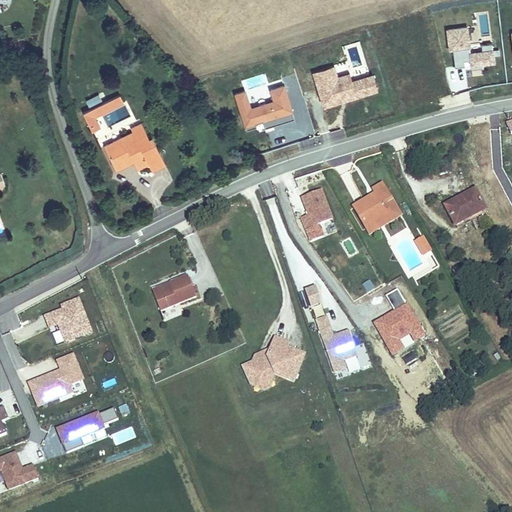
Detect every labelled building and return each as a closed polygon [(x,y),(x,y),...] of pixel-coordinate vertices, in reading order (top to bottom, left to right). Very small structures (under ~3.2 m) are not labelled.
[(470,46),(468,27),(448,29),(450,50),(453,49),(456,67),(465,66),(465,60),(464,58),(471,57),(471,60),(473,69),(484,68),(484,64),(495,62),(493,43),(482,44),(483,51),(471,52),(470,46)] [(483,51),(482,44),(470,46),(471,52),(483,51)] [(334,65),(325,68),(328,79),(338,76),(334,65)] [(465,67),(447,68),(449,92),(467,91),(465,67)] [(347,100),(378,90),(373,74),(353,81),(350,73),(338,76),(328,79),(325,68),(313,71),(319,89),(327,87),(332,104),(342,101),(341,99),(346,97),(347,100)] [(295,118),(285,85),(271,89),(275,100),(251,108),(246,90),(236,94),(248,130),(257,126),(256,123),(264,121),(266,127),(274,125),(295,118)] [(327,87),(319,89),(324,107),(332,104),(327,87)] [(125,103),(121,95),(84,113),(91,131),(100,127),(96,118),(125,103)] [(135,131),(105,146),(113,163),(132,155),(135,162),(138,169),(149,164),(135,131)] [(132,155),(113,163),(116,171),(135,162),(132,155)] [(370,198),(354,208),(365,229),(391,217),(387,207),(392,203),(385,187),(375,192),(377,198),(372,201),(370,198)] [(472,187),(443,204),(454,224),(482,206),(472,187)] [(301,219),(306,231),(333,221),(321,191),(302,199),(309,216),(301,219)] [(391,217),(365,229),(369,236),(400,220),(392,203),(387,207),(391,217)] [(420,239),(415,242),(422,253),(427,251),(420,239)] [(175,288),(154,296),(159,312),(196,298),(189,276),(172,282),(175,288)] [(152,290),(154,296),(175,288),(172,282),(152,290)] [(311,308),(322,304),(316,288),(306,292),(311,308)] [(426,337),(399,290),(386,297),(395,314),(375,325),(393,356),(426,337)] [(93,334),(84,299),(45,309),(54,344),(93,334)] [(334,338),(327,318),(316,322),(334,374),(346,370),(343,362),(358,357),(349,332),(334,338)] [(243,367),(252,386),(275,375),(294,382),(305,354),(288,347),(290,343),(274,337),(270,350),(267,356),(262,358),(256,356),(253,362),(243,367)] [(363,343),(355,346),(359,356),(366,353),(363,343)] [(262,358),(267,356),(270,350),(256,356),(262,358)] [(367,355),(353,360),(356,368),(369,363),(367,355)] [(63,371),(30,384),(39,407),(72,393),(69,386),(84,380),(74,356),(59,362),(63,371)] [(275,375),(252,386),(264,391),(270,389),(275,375)] [(120,407),(123,416),(130,414),(127,405),(120,407)] [(0,436),(7,434),(2,422),(9,419),(4,407),(0,408),(0,436)] [(99,415),(76,423),(77,426),(73,427),(72,425),(57,431),(67,455),(85,448),(81,440),(105,431),(104,427),(119,421),(115,410),(100,416),(99,415)] [(16,453),(0,459),(0,472),(2,472),(9,491),(39,479),(34,466),(22,471),(16,453)]
